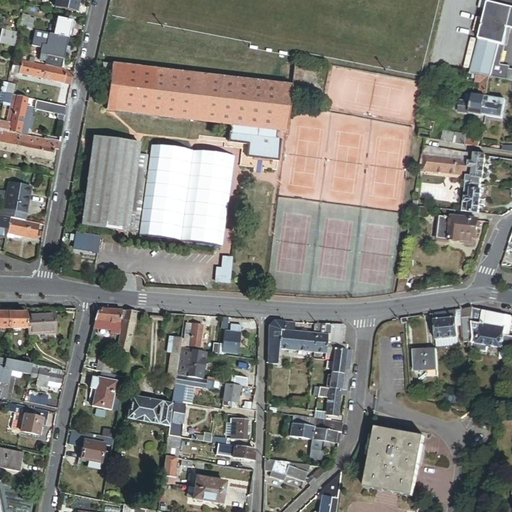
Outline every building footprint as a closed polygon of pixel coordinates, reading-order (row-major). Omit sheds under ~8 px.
[(79,0),(56,0),(55,8),(77,13),(79,6),(79,0)] [(511,7),(510,7),(487,1),(469,73),(475,74),(488,76),(511,80),(511,71),(508,70),(509,67),(499,65),(493,63),(498,45),(504,46),(508,28),(509,25),(511,25),(511,7)] [(21,16),(19,28),(27,30),(29,18),(21,16)] [(37,20),(29,18),(27,30),(34,31),(37,20)] [(54,36),(69,39),(73,22),(57,19),(54,36)] [(18,34),(2,30),(0,39),(0,44),(15,48),(18,34)] [(49,34),(44,33),(41,48),(42,49),(46,49),(49,34)] [(67,47),(69,39),(54,36),(49,34),(46,49),(42,49),(39,61),(47,63),(48,57),(64,60),(66,52),(67,47)] [(493,63),(499,65),(504,46),(498,45),(493,63)] [(64,60),(48,57),(47,63),(46,65),(62,69),(64,60)] [(71,85),(74,73),(14,61),(11,73),(71,85)] [(111,78),(113,63),(104,62),(102,77),(111,78)] [(293,87),(113,63),(111,78),(107,109),(232,125),(229,143),(249,146),(247,158),(278,163),(281,141),(276,140),(277,131),(287,133),(293,87)] [(488,76),(475,74),(474,83),(479,84),(477,95),(486,96),(488,76)] [(16,85),(7,83),(5,94),(13,96),(14,96),(16,85)] [(97,88),(95,102),(103,103),(104,89),(97,88)] [(5,94),(3,106),(10,108),(13,96),(5,94)] [(467,113),(469,95),(463,94),(462,102),(457,101),(456,112),(467,113)] [(483,115),(486,96),(477,95),(469,95),(467,113),(483,115)] [(23,116),(27,99),(14,96),(13,96),(10,108),(8,119),(10,119),(9,124),(0,122),(0,130),(26,136),(30,118),(23,116)] [(505,99),(486,96),(483,115),(502,118),(505,99)] [(437,106),(425,104),(423,119),(434,121),(437,106)] [(434,121),(423,119),(420,136),(424,137),(430,138),(431,131),(433,131),(434,121)] [(59,151),(60,143),(26,136),(0,130),(0,150),(53,161),(55,150),(59,151)] [(454,132),(443,131),(441,140),(465,144),(466,139),(456,137),(453,136),(454,134),(454,132)] [(94,137),(81,224),(137,232),(148,155),(138,153),(140,144),(94,137)] [(195,150),(191,150),(152,144),(139,235),(222,247),(235,156),(195,150)] [(469,153),(424,145),(422,155),(425,156),(423,170),(466,178),(468,162),(469,153)] [(469,153),(468,162),(470,162),(468,180),(471,181),(471,187),(480,187),(482,179),(483,179),(485,156),(469,153)] [(0,215),(12,218),(24,220),(31,188),(9,183),(4,208),(0,207),(0,209),(0,215)] [(480,194),(480,187),(471,187),(469,198),(466,197),(465,206),(468,206),(467,214),(479,216),(482,194),(480,194)] [(456,213),(442,211),(441,218),(452,219),(450,241),(450,242),(472,244),(473,239),(475,239),(476,231),(477,231),(478,222),(455,220),(456,213)] [(12,218),(0,215),(0,228),(9,230),(12,218)] [(37,239),(40,224),(24,220),(12,218),(9,230),(9,234),(21,236),(37,239)] [(452,219),(441,218),(438,240),(450,241),(452,219)] [(99,249),(100,244),(101,238),(76,235),(74,250),(99,253),(99,249)] [(220,269),(218,268),(216,268),(214,281),(228,283),(231,258),(223,257),(221,269),(220,269)] [(409,280),(400,278),(397,294),(407,293),(409,280)] [(97,313),(93,328),(110,329),(110,333),(119,334),(120,319),(123,319),(125,311),(102,309),(97,313)] [(471,327),(472,309),(462,311),(461,321),(463,321),(465,340),(468,341),(471,327)] [(472,309),(471,327),(468,341),(467,346),(471,347),(470,348),(486,352),(487,345),(493,314),(472,309)] [(125,311),(123,319),(116,350),(128,353),(137,311),(125,311)] [(455,318),(459,311),(434,314),(436,341),(458,338),(455,318)] [(8,315),(0,314),(0,330),(8,330),(8,315)] [(508,317),(493,314),(487,345),(501,348),(504,336),(508,317)] [(8,315),(8,330),(28,331),(27,317),(27,315),(8,315)] [(55,316),(27,317),(28,331),(28,336),(55,335),(55,316)] [(329,344),(331,325),(314,325),(313,334),(294,332),(295,323),(274,321),(269,326),(267,364),(278,365),(278,349),(325,354),(326,343),(329,344)] [(186,339),(182,338),(180,349),(189,350),(190,347),(200,348),(203,326),(188,324),(186,339)] [(334,349),(346,351),(347,345),(341,345),(344,325),(331,325),(329,344),(335,344),(334,349)] [(224,342),(220,342),(219,352),(223,352),(238,354),(241,327),(231,326),(230,332),(225,332),(224,342)] [(511,337),(504,336),(501,348),(511,350),(511,337)] [(180,349),(182,338),(171,337),(169,351),(172,352),(167,387),(175,388),(176,377),(180,349)] [(458,338),(436,341),(436,348),(459,345),(458,338)] [(333,362),(334,349),(335,344),(329,344),(326,343),(325,354),(324,361),(333,362)] [(176,377),(203,381),(207,353),(189,350),(180,349),(176,377)] [(351,352),(346,351),(334,349),(333,362),(330,385),(330,388),(341,389),(344,390),(344,386),(342,386),(344,369),(345,356),(351,357),(351,352)] [(438,370),(436,350),(413,352),(415,372),(426,371),(438,370)] [(100,357),(97,372),(111,375),(114,360),(100,357)] [(4,362),(0,361),(0,369),(28,374),(29,365),(4,360),(4,362)] [(29,365),(28,374),(31,375),(31,377),(37,379),(37,380),(48,382),(48,380),(60,383),(63,370),(29,365)] [(240,386),(247,387),(248,379),(232,376),(231,385),(240,386)] [(176,377),(175,388),(173,402),(186,404),(187,398),(181,398),(182,385),(205,389),(206,381),(203,381),(176,377)] [(96,390),(92,407),(111,411),(117,383),(98,379),(98,380),(93,378),(90,389),(96,390)] [(231,385),(226,384),(222,405),(227,406),(228,402),(238,403),(240,386),(231,385)] [(341,389),(330,388),(329,390),(329,394),(327,413),(326,415),(338,417),(340,395),(341,389)] [(42,398),(33,396),(31,403),(46,406),(48,396),(42,395),(42,398)] [(169,426),(172,403),(131,397),(128,420),(169,426)] [(462,398),(454,397),(453,404),(461,406),(462,398)] [(307,410),(308,403),(293,401),(292,407),(288,406),(288,408),(307,410)] [(172,422),(169,426),(167,438),(180,440),(185,406),(174,404),(172,422)] [(24,410),(24,407),(12,405),(11,411),(23,414),(29,415),(30,411),(24,410)] [(48,424),(51,413),(30,409),(30,411),(29,415),(23,414),(19,432),(38,435),(41,423),(48,424)] [(327,413),(315,411),(314,419),(316,419),(325,421),(326,415),(327,413)] [(314,419),(294,416),(291,437),(312,440),(316,419),(314,419)] [(341,433),(342,423),(325,421),(316,419),(312,440),(335,444),(337,432),(341,433)] [(231,439),(212,437),(211,444),(218,445),(237,448),(238,440),(244,440),(246,441),(247,433),(250,433),(251,426),(247,425),(247,421),(232,420),(231,439)] [(377,427),(375,436),(371,456),(365,487),(413,496),(419,466),(423,446),(425,437),(377,427)] [(197,435),(196,442),(211,444),(212,437),(197,435)] [(180,440),(167,438),(164,458),(175,460),(177,460),(180,440)] [(84,441),(80,460),(101,464),(105,446),(84,441)] [(254,461),(254,450),(244,449),(237,448),(218,445),(217,456),(254,461)] [(0,467),(19,472),(23,453),(0,448),(0,467)] [(175,460),(164,458),(162,476),(172,478),(175,460)] [(275,462),(265,460),(264,472),(270,474),(275,462)] [(289,464),(275,462),(270,474),(270,475),(283,480),(285,475),(299,480),(301,473),(288,468),(289,464)] [(301,473),(304,466),(289,464),(288,468),(301,473)] [(328,469),(329,469),(322,468),(307,482),(311,486),(328,469)] [(172,478),(162,476),(161,484),(171,485),(172,478)] [(194,478),(190,500),(219,504),(223,483),(194,478)] [(336,511),(342,478),(339,478),(324,492),(321,511),(336,511)]
